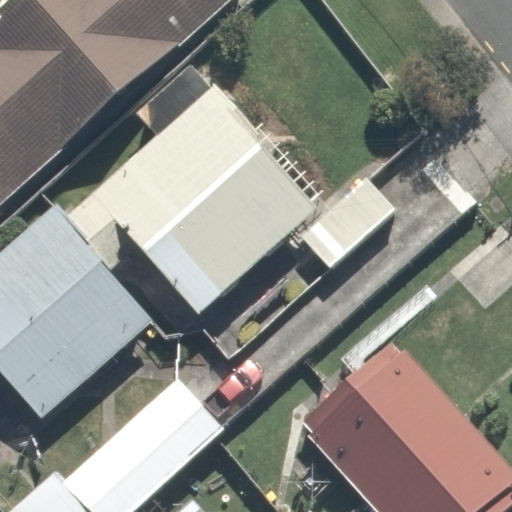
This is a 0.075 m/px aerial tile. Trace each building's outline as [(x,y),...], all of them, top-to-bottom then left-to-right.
[(0,0),(0,196),(218,0),(0,0)] [(202,77),(57,214),(117,278),(145,251),(196,305),(313,194),(202,77)] [(57,214),(40,196),(0,234),(0,381),(34,417),(148,309),(117,278),(57,214)] [(511,459),(402,334),(297,426),(372,511),(481,511),(511,485),(511,459)] [(118,511),(216,422),(161,362),(0,510),(1,511),(118,511)] [(328,511),(308,489),(283,511),(328,511)] [(209,511),(189,490),(165,511),(209,511)]
